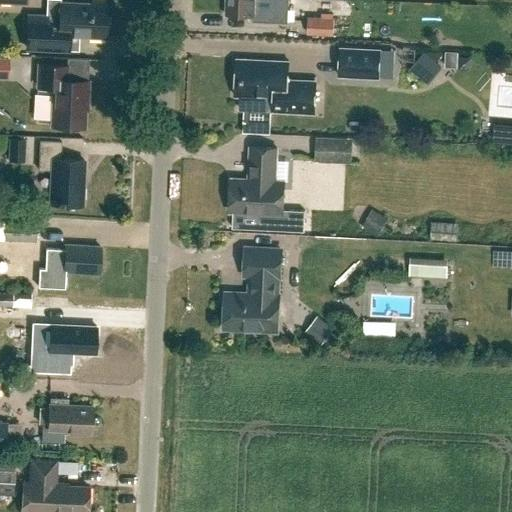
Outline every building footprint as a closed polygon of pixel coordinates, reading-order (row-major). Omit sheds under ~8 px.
[(110,24),(111,1),(91,0),(91,4),(45,2),(45,14),(26,13),(24,48),(71,51),(72,35),(104,37),(105,24),(110,24)] [(288,0),(227,0),(227,14),(253,15),(252,21),(288,23),(288,0)] [(334,36),(334,19),(308,19),(307,35),(334,36)] [(338,76),(378,78),(380,50),(340,48),(338,76)] [(458,53),(446,52),(446,66),(457,67),(458,53)] [(425,54),(413,69),(423,78),(435,63),(425,54)] [(0,78),(8,79),(9,59),(0,58),(0,78)] [(314,114),(315,86),(287,84),(288,61),(236,59),(234,96),(240,97),(239,110),(272,112),(314,114)] [(86,102),(87,81),(65,80),(66,66),(38,65),(37,87),(53,87),(51,125),(83,127),(84,102),(86,102)] [(311,135),(311,159),(348,160),(349,136),(311,135)] [(24,162),(25,140),(9,139),(7,161),(24,162)] [(82,205),(84,162),(60,161),(61,142),(40,141),(39,170),(51,170),(49,203),(82,205)] [(230,179),(229,212),(233,212),(232,228),(304,232),(305,211),(289,210),(288,218),(282,218),(283,215),(284,191),(274,191),(276,148),(250,147),(248,180),(230,179)] [(372,210),(362,227),(377,236),(387,220),(372,210)] [(458,240),(458,223),(432,222),(431,239),(458,240)] [(0,237),(28,239),(29,230),(0,229),(0,237)] [(99,273),(100,248),(65,246),(65,250),(46,249),(45,269),(39,268),(38,287),(64,289),(65,271),(99,273)] [(280,277),(281,251),(245,249),(244,275),(251,275),(250,295),(225,294),(223,328),(277,331),(279,297),(276,297),(277,277),(280,277)] [(447,277),(448,259),(410,258),(409,275),(447,277)] [(0,292),(0,306),(30,308),(31,294),(0,292)] [(316,318),(305,333),(321,344),(332,329),(316,318)] [(33,349),(32,369),(67,371),(68,362),(70,363),(70,352),(95,354),(96,326),(44,324),(43,350),(33,349)] [(91,434),(92,408),(67,407),(68,400),(50,399),(49,409),(40,408),(40,424),(49,425),(49,427),(65,427),(64,433),(91,434)] [(15,457),(0,457),(0,493),(14,493),(15,457)] [(55,486),(56,461),(30,459),(29,482),(23,482),(22,505),(61,507),(60,511),(87,511),(88,487),(55,486)]
